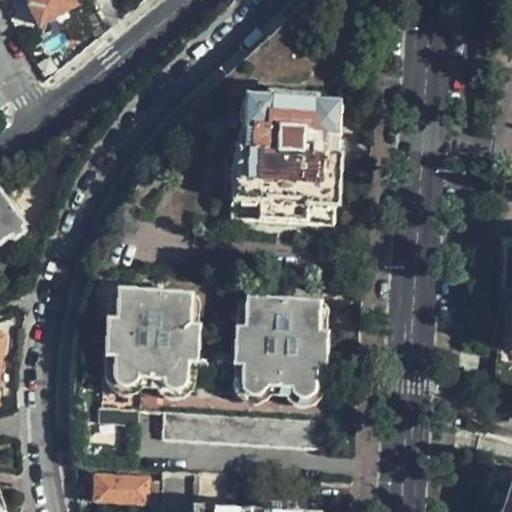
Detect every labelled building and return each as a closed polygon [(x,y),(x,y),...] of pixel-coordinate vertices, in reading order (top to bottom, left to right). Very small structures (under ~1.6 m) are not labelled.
[(28,0),(32,7),(30,8),(39,25),(77,5),(74,0),(28,0)] [(328,8),(322,0),(309,0),(295,11),(254,46),(224,71),(194,97),(241,137),(243,103),(266,104),(267,99),(317,100),(317,93),(322,58),(328,8)] [(243,103),(241,137),(240,155),(233,155),(232,176),(230,224),(337,228),(337,218),(343,107),(317,106),(317,100),(267,99),(266,104),(243,103)] [(0,246),(23,228),(0,197),(0,246)] [(194,365),(196,331),(187,329),(188,299),(133,296),(113,294),(111,325),(102,326),(101,362),(109,362),(108,413),(126,414),(164,417),(164,444),(321,452),(322,424),(290,423),(230,420),(184,416),(186,366),(194,365)] [(323,373),(324,335),(317,335),(318,307),(246,301),(245,331),(235,331),(233,368),(243,369),(242,387),(243,394),(247,398),(253,399),(259,397),(262,394),(264,390),(292,392),(296,399),(303,402),(309,401),(311,399),(313,394),(314,373),(323,373)] [(148,472),(118,470),(118,481),(95,480),(94,504),(155,506),(157,482),(147,481),(148,472)] [(227,511),(231,477),(199,475),(197,511),(227,511)]
